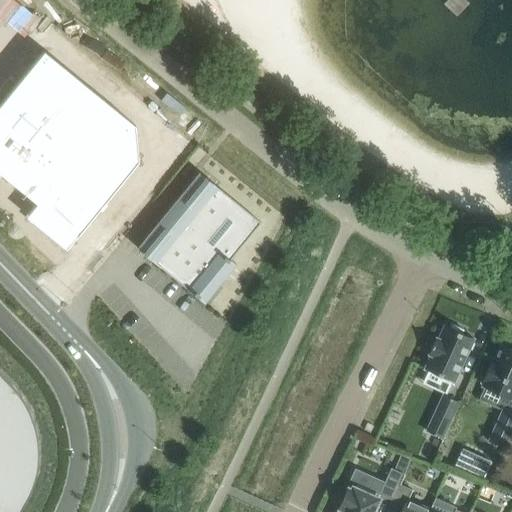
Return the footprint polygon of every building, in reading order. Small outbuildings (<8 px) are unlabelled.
[(42,49),(0,101),(0,174),(0,173),(17,187),(36,202),(28,212),(68,245),(138,159),(134,124),(94,92),(42,49)] [(197,173),(198,173),(138,247),(137,246),(136,247),(204,303),(205,302),(204,302),(234,265),(235,265),(236,264),(230,259),(260,222),(198,172),(197,173)] [(430,355),(424,368),(453,382),(473,338),(461,333),(463,329),(450,323),(448,327),(444,325),(437,338),(435,338),(428,354),(430,355)] [(492,359),(481,382),(483,383),(482,385),(511,399),(511,398),(511,350),(500,345),(494,359),(492,359)] [(0,511),(19,511),(25,501),(29,493),(33,485),(35,476),(37,468),(38,459),(38,450),(37,441),(36,433),(34,424),(31,416),(27,408),(23,400),(18,393),(12,386),(0,373),(0,511)] [(441,438),(442,438),(459,402),(458,402),(442,395),(426,431),(441,438)] [(511,410),(504,407),(488,441),(504,448),(511,429),(511,410)] [(410,459),(402,455),(399,461),(400,464),(399,465),(398,468),(400,469),(399,472),(404,474),(410,459)] [(340,511),(371,511),(380,494),(391,499),(398,484),(399,484),(404,474),(399,472),(390,467),(383,484),(372,479),(366,493),(352,487),(351,490),(347,488),(338,508),(342,509),(340,511)] [(412,489),(399,484),(398,484),(391,499),(386,509),(391,511),(427,511),(429,509),(407,499),(412,489)]
